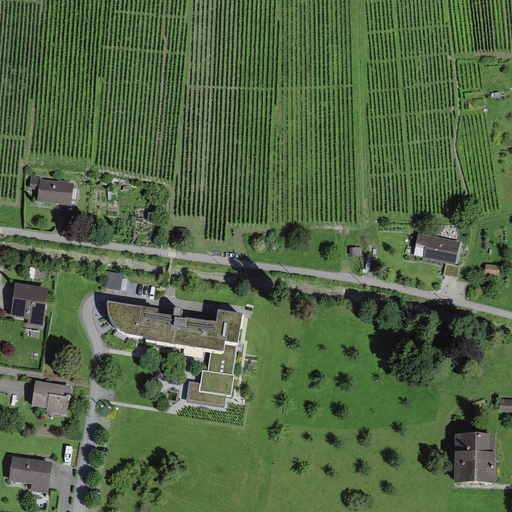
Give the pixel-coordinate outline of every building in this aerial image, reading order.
[(497,100),(509,98),(508,90),(496,92),(497,100)] [(47,179),(37,177),(35,190),(42,191),(40,201),(76,205),(79,187),(47,182),(47,179)] [(462,246),(417,236),(414,247),(425,249),(423,260),(457,267),(462,246)] [(501,268),(490,268),(490,276),(501,276),(501,268)] [(113,273),(111,288),(125,290),(127,276),(113,273)] [(54,292),(20,286),(15,318),(30,320),(30,323),(48,326),(54,292)] [(160,313),(108,304),(107,313),(107,321),(108,326),(111,331),(116,335),(121,338),(129,340),(144,343),(143,345),(211,356),(208,377),(203,376),(201,388),(191,386),(188,405),(225,411),(227,398),(234,399),(237,375),(234,375),(238,344),(242,344),(246,318),(221,314),(219,328),(185,322),(187,313),(179,312),(178,321),(160,318),(160,313)] [(42,356),(29,354),(27,364),(40,366),(42,356)] [(166,373),(159,372),(158,378),(165,379),(164,382),(171,383),(170,385),(178,386),(179,379),(172,378),(172,376),(165,375),(166,373)] [(75,389),(37,383),(33,407),(49,409),(48,412),(71,415),(75,389)] [(511,399),(503,399),(503,411),(511,410),(511,399)] [(494,440),(453,439),(452,486),(493,487),(494,440)] [(56,466),(16,460),(13,482),(35,485),(33,499),(51,501),(56,466)]
